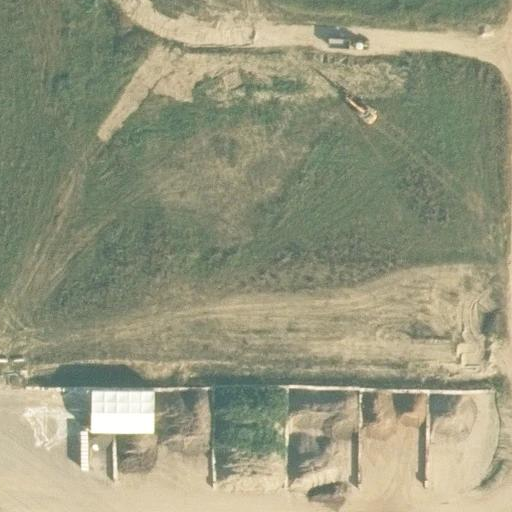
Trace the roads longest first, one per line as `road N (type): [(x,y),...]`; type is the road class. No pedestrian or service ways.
road 1 (unclassified): [(511,496),(177,511)]
road 2 (unclassified): [(46,511),(20,511),(0,409)]
